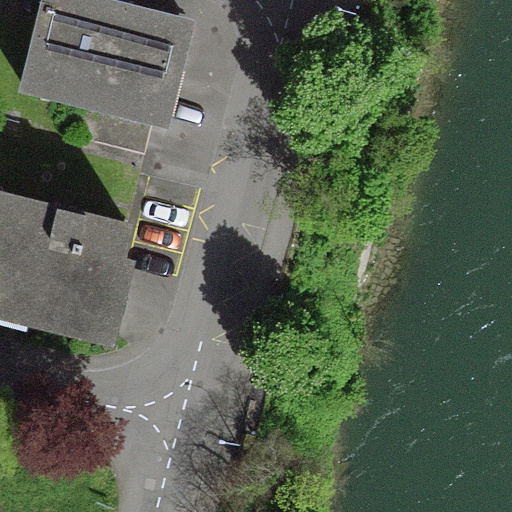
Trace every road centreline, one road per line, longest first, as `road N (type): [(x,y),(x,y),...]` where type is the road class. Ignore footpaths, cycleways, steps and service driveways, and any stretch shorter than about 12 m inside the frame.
road 1 (residential): [(294,0),(180,411)]
road 2 (residential): [(0,373),(180,411)]
